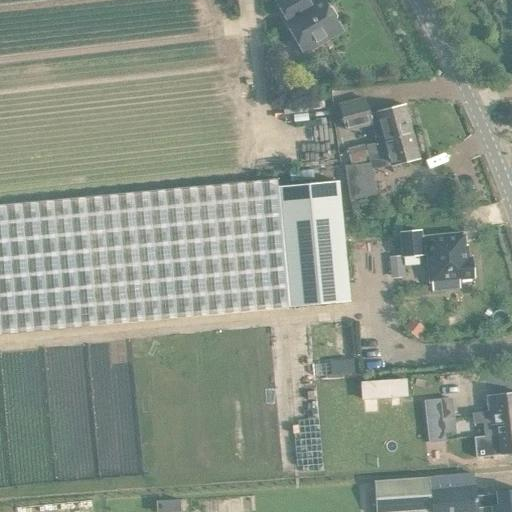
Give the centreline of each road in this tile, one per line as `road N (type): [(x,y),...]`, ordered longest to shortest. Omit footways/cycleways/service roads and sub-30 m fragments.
road 1 (track): [(0,497),(458,464),(466,436)]
road 2 (unclassified): [(511,203),(469,98),(416,0)]
